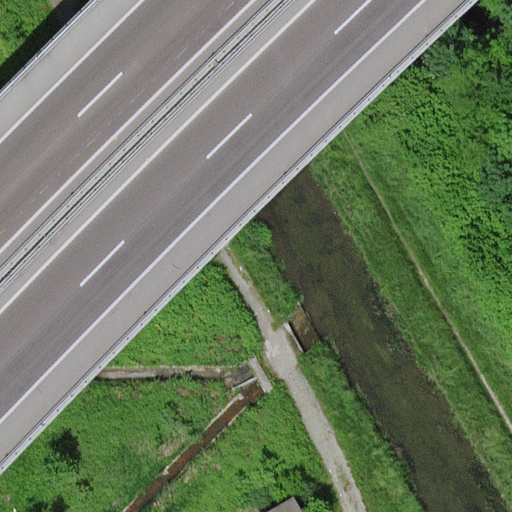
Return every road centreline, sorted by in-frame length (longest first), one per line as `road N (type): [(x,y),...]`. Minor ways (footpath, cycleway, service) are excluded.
road 1 (motorway): [(0,370),(372,0)]
road 2 (track): [(356,511),(230,258),(125,111)]
road 3 (motorway): [(193,0),(0,192)]
